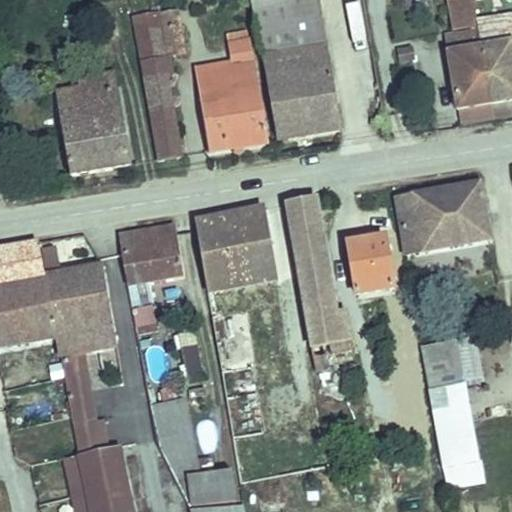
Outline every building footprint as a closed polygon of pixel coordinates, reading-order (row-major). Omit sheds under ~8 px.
[(248,0),(275,146),(337,136),(323,51),(318,52),(308,0),(248,0)] [(179,52),(172,10),(155,13),(159,55),(179,52)] [(415,32),(417,48),(439,43),(437,29),(415,32)] [(472,38),(450,42),(453,56),(445,57),(459,139),(487,134),(484,111),(474,52),(472,38)] [(474,52),(484,111),(511,106),(511,61),(509,47),(474,52)] [(225,52),(228,68),(251,64),(249,48),(225,52)] [(256,91),(251,64),(228,68),(196,73),(193,102),(256,91)] [(171,165),(159,81),(141,84),(153,168),(171,165)] [(73,99),(72,91),(47,95),(62,184),(124,175),(111,94),(73,99)] [(265,148),(256,91),(193,102),(202,159),(265,148)] [(402,264),(484,252),(475,194),(392,207),(402,264)] [(343,319),(333,320),(313,209),(283,213),(307,354),(347,348),(343,319)] [(189,230),(201,300),(241,294),(269,290),(264,255),(260,219),(189,230)] [(176,283),(167,234),(116,242),(124,292),(176,283)] [(353,302),(392,295),(382,242),(344,248),(353,302)] [(0,256),(0,356),(49,348),(38,286),(31,251),(0,256)] [(128,511),(126,499),(119,462),(105,463),(99,430),(93,430),(81,363),(112,357),(98,276),(54,283),(49,257),(36,259),(41,286),(38,286),(49,348),(57,392),(65,432),(70,460),(72,470),(79,506),(79,509),(79,511),(128,511)] [(421,302),(408,304),(413,328),(426,326),(421,302)] [(154,303),(132,306),(137,336),(159,332),(154,303)] [(260,416),(244,319),(212,324),(227,419),(260,416)] [(201,331),(179,331),(180,380),(201,379),(201,331)] [(279,331),(264,334),(268,357),(284,355),(279,331)] [(310,354),(314,373),(328,370),(325,351),(310,354)] [(415,360),(422,402),(455,396),(449,354),(415,360)] [(202,395),(186,398),(189,414),(205,411),(202,395)] [(455,396),(422,402),(429,442),(462,436),(455,396)] [(170,452),(185,449),(174,410),(160,413),(170,452)] [(175,469),(190,467),(185,449),(170,452),(175,469)] [(79,506),(72,470),(58,473),(64,509),(79,506)] [(228,475),(186,482),(191,511),(233,505),(228,475)]
